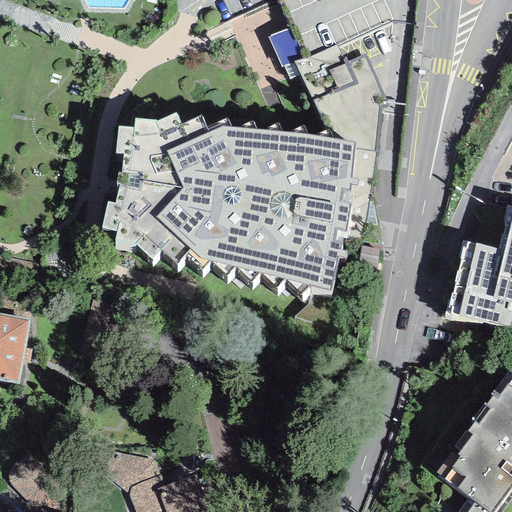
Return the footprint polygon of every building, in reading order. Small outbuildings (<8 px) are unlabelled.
[(269,35),(283,64),(302,55),(289,26),(269,35)] [(133,136),(132,146),(116,144),(114,172),(123,173),(120,188),(114,221),(106,220),(101,247),(116,250),(114,260),(135,263),(151,279),(160,269),(176,283),(185,275),(200,289),(208,281),(212,282),(225,294),(232,288),(239,289),(250,301),(258,293),(263,294),(276,306),(283,299),(289,300),(301,312),(308,303),(330,307),(347,237),(354,156),(333,155),(329,145),(308,155),(304,143),(282,153),(278,140),(257,150),(253,138),(231,147),(227,135),(206,144),(201,132),(181,142),(176,129),(156,138),(133,136)] [(511,209),(510,209),(499,250),(464,241),(444,316),(511,333),(511,209)] [(28,332),(0,327),(0,390),(17,393),(28,332)] [(511,385),(441,480),(475,505),(484,511),(495,511),(511,490),(511,385)] [(210,511),(194,474),(164,487),(153,463),(116,455),(101,474),(128,497),(133,511),(210,511)]
